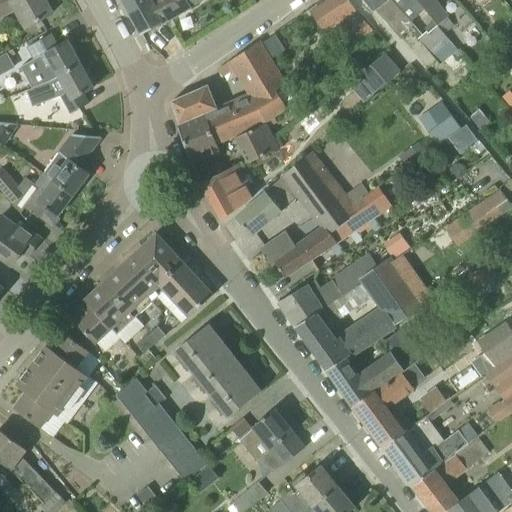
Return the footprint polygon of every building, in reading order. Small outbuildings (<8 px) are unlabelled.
[(12,0),(0,0),(0,18),(15,11),(25,28),(53,13),(45,0),(15,0),(13,1),(12,0)] [(122,0),(131,15),(158,0),(122,0)] [(158,0),(131,15),(142,35),(170,20),(169,18),(200,0),(158,0)] [(329,0),(311,13),(323,31),(356,9),(349,0),(329,0)] [(414,25),(411,21),(392,0),(364,0),(373,11),(375,9),(400,37),(408,46),(416,40),(408,30),(414,25)] [(392,0),(411,21),(425,10),(416,0),(392,0)] [(447,18),(433,0),(416,0),(425,10),(436,25),(437,26),(447,18)] [(437,26),(436,25),(428,33),(427,31),(418,39),(430,53),(448,39),(437,26)] [(364,36),(356,27),(349,33),(357,42),(364,36)] [(57,47),(50,34),(26,47),(33,61),(38,58),(44,68),(46,67),(52,64),(59,76),(81,64),(68,41),(57,47)] [(273,54),(284,47),(276,35),(265,42),(273,54)] [(457,50),(448,39),(430,53),(440,65),(457,50)] [(285,81),(270,59),(261,45),(260,43),(261,43),(260,42),(217,70),(222,78),(233,71),(247,94),(217,107),(209,88),(210,88),(209,87),(206,88),(207,90),(172,102),(179,124),(205,115),(206,118),(217,145),(234,138),(235,139),(266,124),(286,107),(275,88),(285,81)] [(8,51),(0,55),(0,72),(15,65),(8,51)] [(376,93),(400,72),(385,55),(360,74),(376,93)] [(59,76),(50,81),(26,90),(32,104),(60,92),(72,113),(88,104),(83,94),(94,88),(81,64),(59,76)] [(511,106),(511,85),(502,93),(511,106)] [(437,145),(461,129),(442,102),(419,119),(437,145)] [(206,118),(180,128),(179,128),(193,164),(220,153),(217,145),(206,118)] [(0,129),(1,128),(11,135),(19,124),(0,122),(0,129)] [(274,139),(266,124),(235,139),(249,163),(279,147),(274,139)] [(466,125),(449,138),(458,150),(475,137),(466,125)] [(44,174),(74,195),(89,174),(80,167),(101,137),(73,135),(44,174)] [(278,137),(274,139),(279,147),(283,145),(278,137)] [(345,196),(335,182),(312,153),(311,153),(305,159),(305,158),(236,218),(252,237),(283,211),(282,210),(298,197),(322,229),(326,226),(330,232),(357,211),(352,205),(362,197),(363,198),(366,196),(360,185),(345,196)] [(201,183),(221,220),(242,206),(235,193),(250,185),(238,164),(201,183)] [(3,168),(0,170),(0,188),(12,202),(24,192),(3,168)] [(74,195),(44,174),(36,185),(40,188),(26,208),(39,218),(46,209),(58,217),(74,195)] [(362,197),(352,205),(357,211),(330,232),(326,226),(297,245),(270,262),(273,266),(277,264),(285,277),(345,238),(392,207),(379,187),(363,198),(362,197)] [(511,203),(501,187),(446,225),(460,244),(511,208),(511,203)] [(2,215),(0,217),(0,256),(12,266),(23,252),(29,256),(42,238),(20,222),(17,226),(2,215)] [(270,262),(297,245),(288,232),(262,250),(270,262)] [(138,250),(166,281),(185,264),(157,234),(139,250),(138,250)] [(385,245),(395,259),(410,248),(401,234),(385,245)] [(390,258),(379,266),(362,277),(365,281),(343,296),(315,314),(296,327),(327,371),(346,358),(375,339),(376,341),(396,327),(395,325),(471,272),(461,260),(449,268),(446,264),(434,272),(425,260),(429,257),(419,244),(394,261),(390,258)] [(161,286),(166,281),(138,250),(139,251),(121,267),(153,303),(165,292),(161,286)] [(296,327),(315,314),(343,296),(365,281),(362,277),(379,266),(371,255),(320,287),(314,278),(279,303),(296,327)] [(490,262),(468,276),(477,289),(498,275),(490,262)] [(185,264),(166,281),(161,286),(165,292),(174,301),(198,278),(190,269),(190,268),(189,268),(185,264)] [(153,303),(121,267),(104,283),(104,282),(103,283),(135,319),(153,303)] [(174,301),(189,318),(214,295),(198,278),(174,301)] [(467,285),(462,278),(454,284),(459,291),(467,285)] [(85,300),(90,305),(112,329),(117,335),(135,319),(103,283),(103,284),(85,300)] [(96,344),(112,329),(90,305),(73,320),(96,344)] [(260,389),(258,391),(250,381),(253,380),(243,367),(241,369),(233,359),(235,357),(225,345),(223,347),(216,337),(218,336),(209,324),(176,350),(180,355),(176,357),(188,372),(191,370),(197,377),(194,379),(206,394),(209,392),(215,399),(211,401),(223,416),(226,413),(229,417),(262,391),(260,389)] [(145,354),(166,337),(159,327),(138,344),(145,354)] [(383,343),(391,354),(359,376),(346,358),(327,371),(352,406),(402,371),(403,372),(416,362),(423,357),(411,340),(403,329),(383,343)] [(50,348),(47,345),(17,385),(27,392),(15,408),(41,428),(53,412),(59,416),(66,407),(70,410),(86,389),(82,386),(89,376),(77,368),(89,351),(63,331),(50,348)] [(485,374),(511,355),(511,332),(469,363),(471,364),(461,371),(454,360),(451,362),(440,369),(450,383),(458,394),(480,378),(485,374)] [(511,355),(485,374),(502,399),(487,409),(496,423),(511,412),(511,355)] [(427,379),(416,362),(403,372),(402,371),(352,406),(353,407),(352,408),(382,447),(413,425),(407,417),(397,424),(387,410),(415,389),(414,388),(427,379)] [(198,451),(160,404),(166,399),(155,385),(147,391),(137,379),(116,396),(142,428),(185,482),(208,463),(198,451)] [(422,394),(430,407),(447,396),(439,383),(422,394)] [(413,425),(382,447),(412,487),(460,452),(478,438),(477,437),(468,443),(458,430),(434,448),(433,446),(424,451),(418,443),(431,434),(425,426),(454,404),(450,399),(413,425)] [(261,458),(273,474),(308,445),(295,429),(294,431),(276,409),(253,427),(239,438),(257,461),(261,458)] [(470,438),(479,432),(470,420),(461,426),(470,438)] [(0,461),(12,470),(44,504),(41,507),(46,511),(56,511),(66,502),(56,492),(30,465),(22,473),(15,466),(26,450),(0,429),(0,461)] [(450,510),(460,502),(447,485),(467,470),(466,468),(488,452),(478,438),(460,452),(412,487),(430,511),(445,511),(449,509),(450,510)] [(288,485),(294,491),(287,497),(299,511),(306,511),(339,487),(321,466),(308,476),(305,472),(288,485)] [(231,504),(237,511),(243,511),(267,492),(258,482),(231,504)] [(482,485),(460,502),(450,510),(451,511),(499,511),(502,510),(482,485)] [(148,486),(138,494),(152,511),(161,503),(148,486)] [(339,487),(306,511),(349,511),(355,507),(339,487)]
